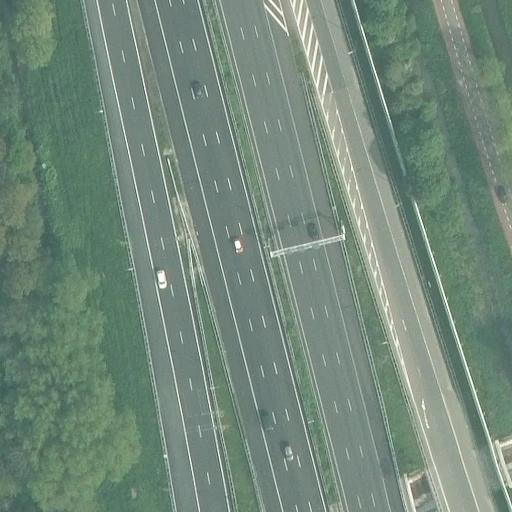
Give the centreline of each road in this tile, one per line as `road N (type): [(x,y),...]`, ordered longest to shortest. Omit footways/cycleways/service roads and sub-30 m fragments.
road 1 (motorway): [(472,511),(312,0)]
road 2 (motorway): [(370,511),(241,0)]
road 3 (motorway): [(175,0),(303,511)]
road 4 (motorway): [(111,0),(210,511)]
road 5 (unclassified): [(511,217),(447,0)]
